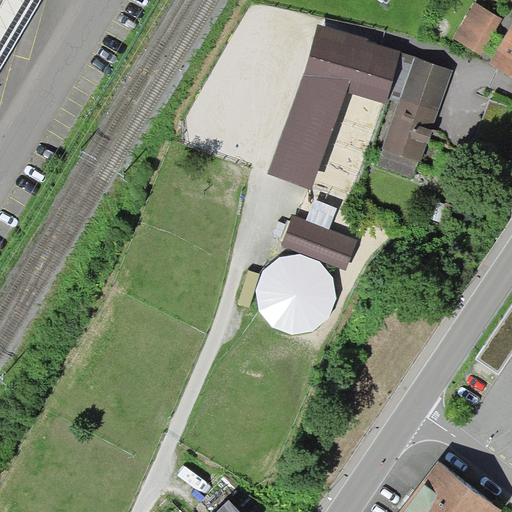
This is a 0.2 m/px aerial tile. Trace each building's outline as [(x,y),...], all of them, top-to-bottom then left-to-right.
[(456,38),(473,48),(491,18),(474,7),(456,38)] [(511,71),(511,25),(492,59),(511,71)] [(387,95),(397,60),(318,36),(306,76),(272,169),(308,180),(342,88),(352,91),(354,85),(387,95)] [(377,166),(409,177),(447,68),(416,56),(377,166)] [(352,244),(295,221),(287,240),(344,263),(352,244)] [(511,305),(477,356),(501,372),(511,354),(511,305)] [(438,464),(400,511),(490,511),(494,507),(438,464)]
